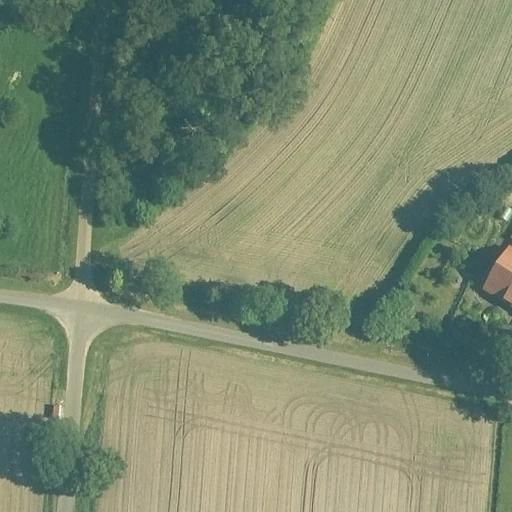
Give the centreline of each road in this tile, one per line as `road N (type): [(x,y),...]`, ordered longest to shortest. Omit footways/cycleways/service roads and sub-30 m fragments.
road 1 (unclassified): [(80,308),(511,416)]
road 2 (unclassified): [(102,0),(80,308)]
road 3 (unclassified): [(80,308),(65,511)]
